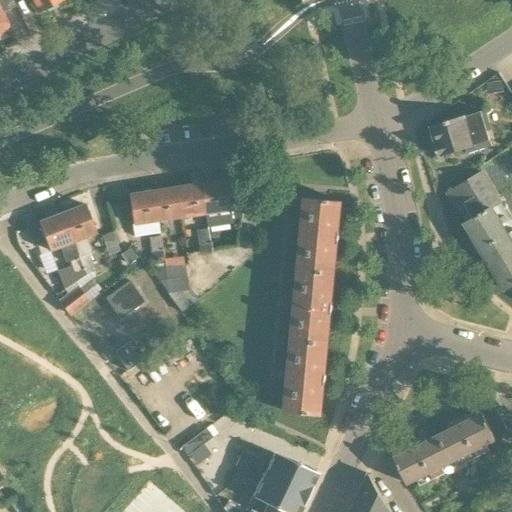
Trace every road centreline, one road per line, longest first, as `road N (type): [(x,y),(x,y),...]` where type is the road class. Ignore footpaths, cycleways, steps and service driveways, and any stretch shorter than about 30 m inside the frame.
road 1 (residential): [(0,205),(84,170),(377,126)]
road 2 (residential): [(409,334),(377,126)]
road 3 (residential): [(323,511),(409,334)]
road 4 (residential): [(0,80),(156,0)]
road 5 (residential): [(377,126),(511,38)]
road 6 (residential): [(377,126),(346,0)]
